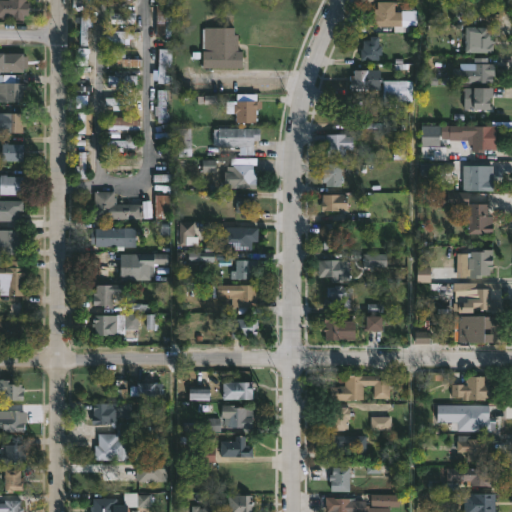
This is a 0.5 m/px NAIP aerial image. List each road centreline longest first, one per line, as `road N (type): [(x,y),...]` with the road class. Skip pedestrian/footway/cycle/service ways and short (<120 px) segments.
road 1 (residential): [(295,511),(292,141),(337,0)]
road 2 (residential): [(511,358),(0,360)]
road 3 (residential): [(57,511),(58,0)]
road 4 (residential): [(101,0),(100,169),(115,188),(144,189)]
road 5 (residential): [(145,0),(153,157),(144,189)]
